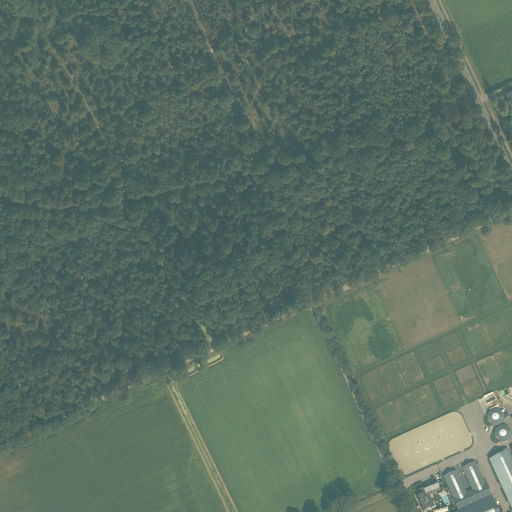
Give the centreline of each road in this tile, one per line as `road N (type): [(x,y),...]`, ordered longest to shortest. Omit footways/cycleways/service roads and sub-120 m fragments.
road 1 (track): [(41,428),(313,304)]
road 2 (track): [(17,191),(137,105),(219,64)]
road 3 (unclassified): [(313,304),(409,511)]
road 4 (unclassified): [(313,304),(511,213)]
road 5 (secondary): [(511,172),(428,0)]
